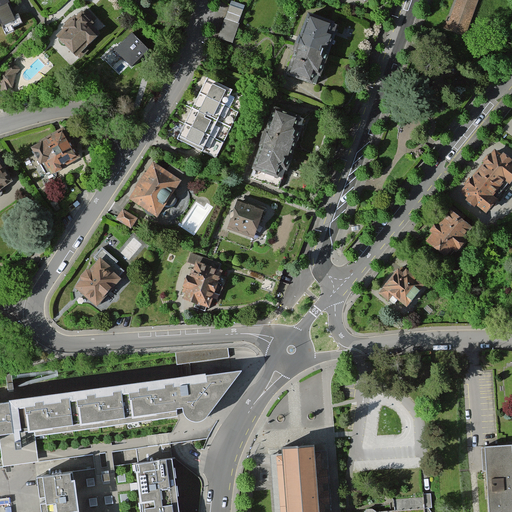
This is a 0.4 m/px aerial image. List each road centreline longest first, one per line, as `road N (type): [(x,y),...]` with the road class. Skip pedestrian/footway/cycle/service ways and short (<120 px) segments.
road 1 (residential): [(334,288),(322,273),(326,221),(407,0)]
road 2 (residential): [(511,76),(334,288)]
road 3 (residential): [(32,305),(37,329),(64,344),(244,335),(274,342)]
road 4 (residential): [(201,0),(198,35),(174,86),(121,167)]
road 5 (residential): [(121,167),(32,305)]
road 6 (residential): [(280,363),(223,461),(218,511)]
road 7 (residential): [(121,167),(109,124),(93,109),(0,127)]
road 8 (residential): [(511,339),(358,344)]
